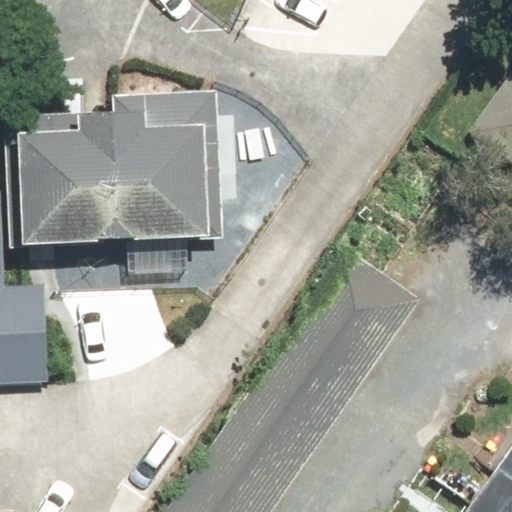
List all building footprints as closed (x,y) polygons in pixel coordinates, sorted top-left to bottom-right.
[(511,78),(475,130),(511,157),(511,78)] [(118,105),(6,111),(13,247),(230,235),(222,88),(117,93),(118,105)] [(170,511),(274,511),(427,297),(358,249),(170,511)] [(0,379),(39,378),(35,287),(0,288),(0,379)] [(511,511),(511,438),(460,511),(511,511)]
